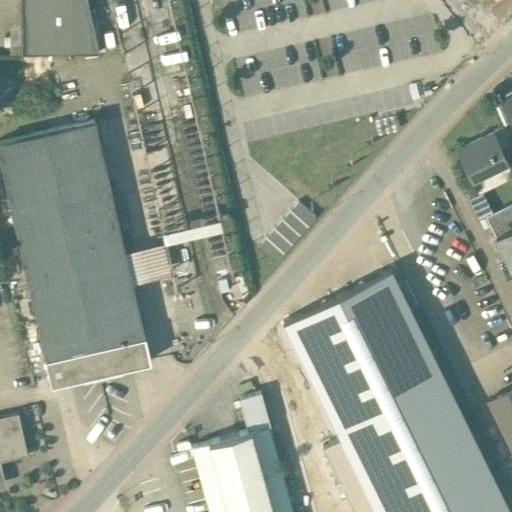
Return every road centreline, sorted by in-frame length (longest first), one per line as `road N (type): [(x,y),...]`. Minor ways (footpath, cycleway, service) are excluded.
road 1 (residential): [(511,41),(77,511)]
road 2 (unknown): [(107,482),(30,400),(0,394)]
